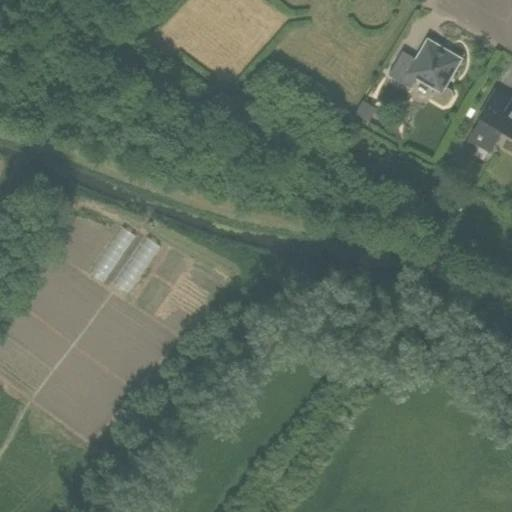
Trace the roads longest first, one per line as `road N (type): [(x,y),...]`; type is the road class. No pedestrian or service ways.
road 1 (track): [(511,375),(385,316),(251,283)]
road 2 (track): [(385,316),(252,511)]
